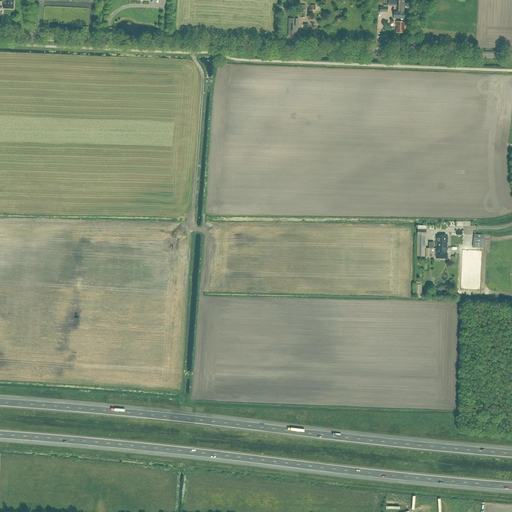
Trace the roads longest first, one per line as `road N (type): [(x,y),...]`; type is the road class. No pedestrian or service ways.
road 1 (motorway): [(0,433),(511,485)]
road 2 (motorway): [(511,452),(0,401)]
road 3 (tertiary): [(511,56),(0,35)]
road 4 (track): [(190,44),(202,74),(191,223)]
